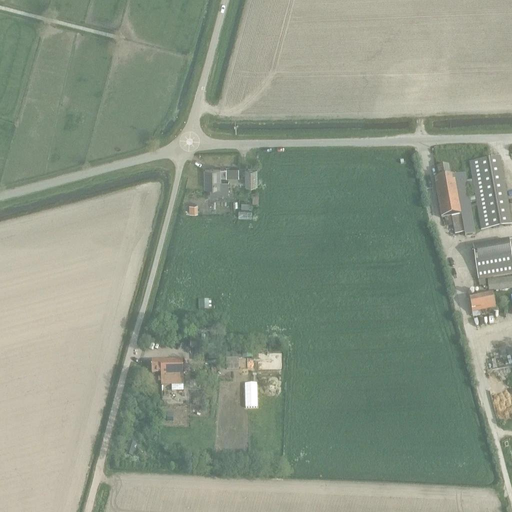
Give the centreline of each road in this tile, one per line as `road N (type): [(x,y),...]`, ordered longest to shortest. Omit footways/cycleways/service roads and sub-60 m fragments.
road 1 (unclassified): [(89,511),(186,142)]
road 2 (unclassified): [(186,142),(511,136)]
road 3 (unclassified): [(0,197),(186,142)]
road 4 (unclassified): [(186,142),(224,0)]
